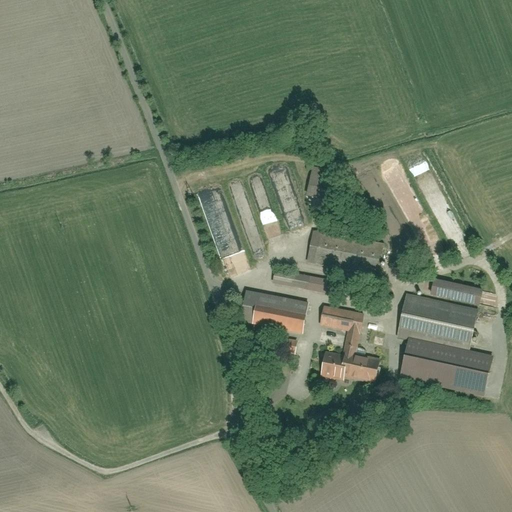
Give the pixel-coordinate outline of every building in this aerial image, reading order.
[(379,277),(385,243),(321,231),(313,231),(307,263),(379,277)] [(333,296),(336,282),(276,270),(273,284),(333,296)] [(408,341),(399,382),(487,401),(496,358),(472,352),(485,291),(436,281),(432,302),(407,296),(398,339),(408,341)] [(350,284),(347,296),(363,299),(365,288),(350,284)] [(309,303),(246,290),(240,322),(303,335),(309,303)] [(328,355),(324,379),(376,387),(381,361),(357,357),(361,334),(365,335),(369,313),(326,306),(322,329),(348,333),(344,358),(328,355)] [(298,341),(276,336),(273,351),(295,356),(298,341)]
